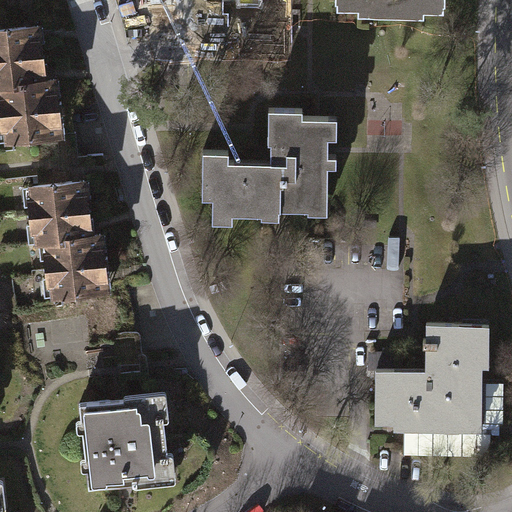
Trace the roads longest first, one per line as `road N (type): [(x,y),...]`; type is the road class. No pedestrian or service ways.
road 1 (residential): [(292,457),(242,412),(183,327),(81,0)]
road 2 (residential): [(406,511),(292,457)]
